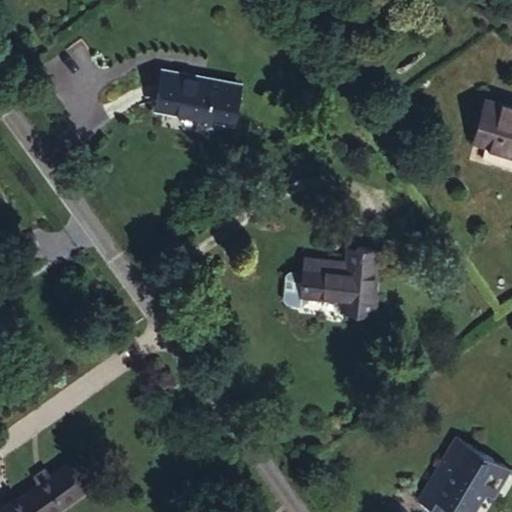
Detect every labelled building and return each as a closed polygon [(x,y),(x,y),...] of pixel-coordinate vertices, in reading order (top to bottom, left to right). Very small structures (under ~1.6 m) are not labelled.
[(144,99),(222,118),(230,75),(153,58),(144,99)] [(455,150),(511,165),(511,99),(474,89),(455,150)] [(300,257),(295,282),(339,291),(337,302),(376,310),(381,287),(370,283),(378,237),(351,232),(346,250),(304,242),(300,257)] [(295,282),(300,257),(285,253),(282,258),(277,283),(277,288),(291,291),(294,286),(295,282)] [(496,452),(433,414),(417,439),(435,450),(410,490),(424,499),(434,484),(454,495),(469,470),(481,476),(496,452)] [(392,480),(410,490),(435,450),(417,439),(392,480)] [(0,490),(0,511),(25,511),(73,478),(53,453),(0,490)]
